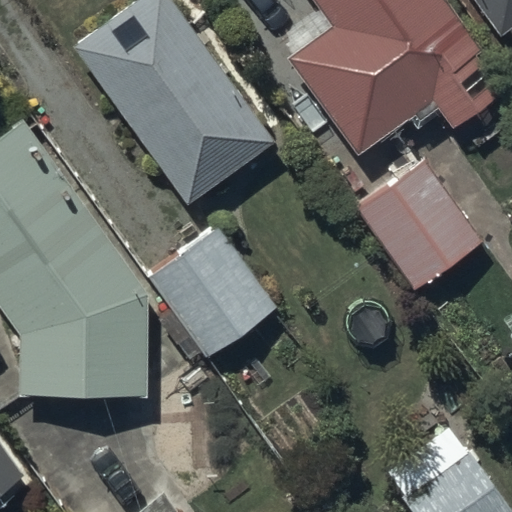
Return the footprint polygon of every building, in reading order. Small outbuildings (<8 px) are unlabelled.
[(167,0),(131,0),(68,47),(181,206),(269,142),(167,0)] [(307,0),(326,25),(280,59),(352,157),(403,120),(412,132),(435,115),(447,131),(475,110),(465,96),(497,72),(443,0),(307,0)] [(511,0),(468,0),(496,38),(511,25),(511,0)] [(20,122),(0,136),(0,314),(17,336),(14,397),(140,401),(144,292),(20,122)] [(421,159),(350,208),(407,291),(478,242),(421,159)] [(214,228),(145,276),(203,358),(271,310),(214,228)] [(282,396),(243,341),(216,360),(255,415),(282,396)] [(402,497),(399,499),(408,511),(508,511),(443,424),(382,470),(402,497)] [(0,450),(0,491),(19,477),(0,450)] [(172,511),(159,493),(133,511),(172,511)]
